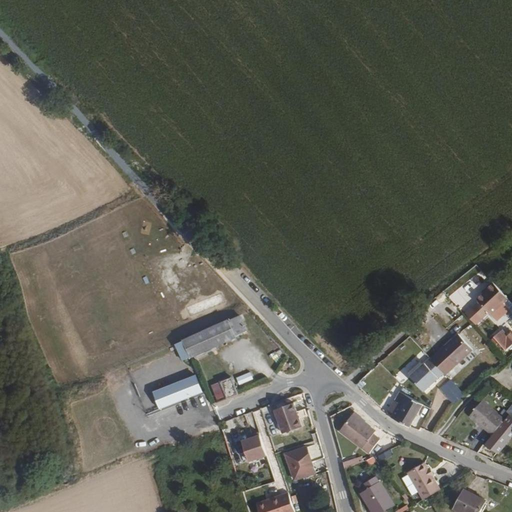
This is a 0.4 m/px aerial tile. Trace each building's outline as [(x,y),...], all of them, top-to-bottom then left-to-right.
[(507,297),(492,281),(486,287),(487,289),(476,299),(478,301),(471,307),(481,318),(488,312),(490,314),(491,313),(502,302),(507,297)] [(502,302),(491,313),(496,318),(508,307),(502,302)] [(239,315),(183,338),(189,353),(245,332),(239,315)] [(500,329),(490,338),(503,352),(511,343),(511,336),(508,332),(505,335),(500,329)] [(445,372),(447,373),(473,349),(459,333),(432,358),(445,372)] [(236,359),(231,357),(227,358),(224,361),(223,364),(224,368),(229,369),(231,369),(233,368),(235,367),(237,363),(236,359)] [(445,372),(432,358),(431,357),(411,375),(425,390),(445,372)] [(224,396),(236,392),(230,375),(219,379),(224,396)] [(149,391),(155,410),(200,394),(194,376),(149,391)] [(453,404),(463,394),(449,379),(438,389),(453,404)] [(246,389),(242,382),(236,384),(238,391),(246,389)] [(474,395),(483,387),(480,383),(470,391),(474,395)] [(399,390),(387,413),(410,423),(422,402),(399,390)] [(470,413),(492,433),(505,418),(483,398),(470,413)] [(293,409),(290,400),(270,407),(279,431),(298,424),(295,415),(297,414),(295,409),(293,409)] [(375,429),(352,411),(339,428),(368,451),(379,437),(373,432),(375,429)] [(478,451),(493,460),(511,436),(511,415),(510,414),(510,413),(505,418),(492,433),(483,442),(482,442),(478,451)] [(247,460),(265,453),(257,431),(249,433),(250,436),(240,439),(247,460)] [(311,460),(324,455),(319,441),(285,452),(293,477),(314,470),(311,460)] [(360,455),(342,459),(344,466),(362,462),(360,455)] [(423,496),(439,487),(431,473),(428,467),(424,460),(407,471),(422,497),(423,496)] [(378,511),(392,504),(378,481),(360,491),(372,511),(378,511)] [(458,511),(477,511),(484,500),(463,489),(452,509),(458,511)] [(258,511),(294,511),(287,490),(255,501),(258,511)] [(428,498),(418,502),(421,510),(431,507),(428,498)]
